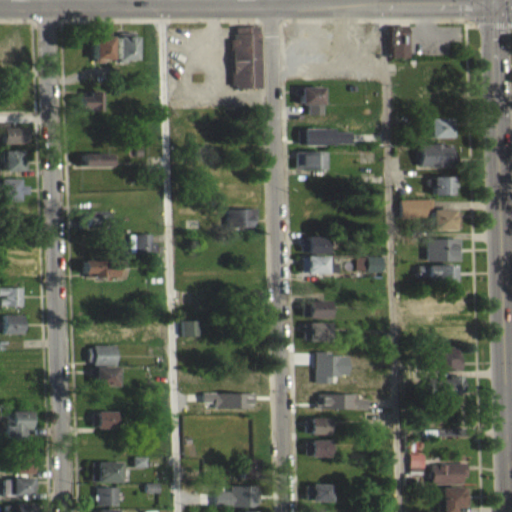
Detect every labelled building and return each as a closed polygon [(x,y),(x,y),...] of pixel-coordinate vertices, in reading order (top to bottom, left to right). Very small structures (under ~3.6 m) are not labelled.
[(233,24),(257,23),(258,85),(235,86),(235,83),(229,83),(228,36),(233,36),(233,24)] [(388,23),(388,55),(405,55),(405,23),(388,23)] [(92,33),(110,33),(110,56),(103,56),(103,60),(93,60),(93,56),(91,56),(92,33)] [(115,34),(134,34),(134,56),(124,56),(124,60),(117,60),(117,56),(115,56),(115,34)] [(3,38),(21,38),(22,57),(3,57),(3,38)] [(320,84),(320,102),(296,101),(297,83),(320,84)] [(425,88),(425,107),(448,107),(448,105),(453,105),(453,89),(448,89),(448,88),(425,88)] [(76,93),(76,105),(86,105),(86,108),(98,108),(98,89),(86,89),(86,93),(76,93)] [(320,113),(320,95),(297,95),(297,113),(320,113)] [(424,118),(447,118),(447,99),(425,99),(424,118)] [(98,100),(84,100),(84,105),(76,104),(75,118),(97,118),(98,100)] [(426,115),(426,134),(448,134),(448,132),(453,132),(453,117),(448,117),(448,115),(426,115)] [(0,124),(21,124),(21,125),(26,125),(26,139),(21,139),(21,140),(0,140),(0,124)] [(426,146),(448,146),(448,126),(425,127),(426,146)] [(292,128),(297,128),(297,127),(326,127),(326,143),(320,143),(320,145),(297,144),(297,143),(292,143),(292,128)] [(0,151),(24,152),(24,136),(0,135),(0,151)] [(295,137),(295,153),(339,153),(339,137),(295,137)] [(416,142),(416,163),(428,163),(428,165),(440,164),(440,163),(455,163),(455,148),(450,149),(450,143),(448,143),(448,142),(440,142),(440,140),(428,141),(428,142),(416,142)] [(18,147),(0,147),(1,169),(19,168),(19,167),(24,167),(23,156),(18,157),(18,147)] [(293,148),(321,149),(321,166),(292,166),(293,148)] [(76,163),(108,163),(108,150),(79,150),(79,158),(76,158),(76,163)] [(448,153),(416,152),(416,175),(448,175),(448,153)] [(0,179),(23,179),(23,166),(18,167),(18,158),(0,158),(0,179)] [(321,159),(293,159),(292,177),(321,177),(321,159)] [(107,162),(76,161),(76,174),(107,175),(107,162)] [(455,174),(429,174),(429,176),(425,176),(424,183),(430,183),(430,191),(450,191),(450,184),(455,184),(455,174)] [(0,176),(19,176),(19,183),(26,183),(26,191),(19,191),(19,199),(0,198),(0,176)] [(449,203),(449,184),(430,184),(429,203),(449,203)] [(19,187),(0,186),(0,208),(19,209),(19,202),(26,202),(26,194),(18,194),(19,187)] [(425,214),(425,218),(428,218),(428,227),(451,227),(451,225),(457,225),(457,209),(451,209),(451,206),(429,206),(429,202),(429,196),(397,197),(397,215),(425,214)] [(253,206),(223,206),(223,225),(249,224),(249,215),(253,215),(253,206)] [(397,226),(428,226),(428,238),(457,238),(456,218),(430,218),(430,207),(397,208),(397,226)] [(76,209),(104,208),(104,215),(108,215),(108,224),(76,225),(76,209)] [(253,217),(223,217),(223,236),(249,236),(249,227),(253,227),(253,217)] [(103,219),(76,219),(75,236),(103,237),(103,219)] [(133,231),(149,232),(149,240),(154,240),(154,250),(147,250),(147,254),(141,254),(141,250),(132,250),(133,231)] [(298,236),(302,236),(302,233),(323,233),(323,251),(302,250),(303,248),(298,248),(298,236)] [(457,236),(423,236),(423,259),(457,259),(457,236)] [(147,242),(131,242),(131,262),(153,262),(153,250),(147,250),(147,242)] [(334,260),(334,270),(301,271),(301,269),(297,269),(297,254),(301,254),(301,253),(323,252),(323,254),(328,254),(328,260),(334,260)] [(364,254),(379,254),(379,268),(364,268),(364,254)] [(80,259),(80,270),(84,270),(84,275),(113,274),(113,259),(103,259),(103,257),(91,257),(91,259),(80,259)] [(452,261),(432,261),(432,262),(424,262),(424,263),(414,263),(414,275),(432,275),(432,280),(440,280),(440,285),(452,285),(452,261)] [(298,264),(297,281),(334,282),(334,271),(328,271),(328,264),(298,264)] [(379,265),(363,264),(363,280),(379,281),(379,265)] [(121,286),(121,269),(80,268),(79,285),(121,286)] [(414,273),(415,290),(452,289),(451,272),(414,273)] [(0,285),(20,285),(20,303),(0,303),(0,296),(3,296),(3,293),(0,293),(0,285)] [(253,286),(231,287),(231,306),(253,305),(253,304),(257,304),(257,297),(253,297),(253,286)] [(459,289),(453,289),(453,287),(433,288),(434,309),(454,309),(453,302),(459,301),(459,289)] [(19,296),(0,295),(0,313),(19,314),(19,296)] [(299,299),(302,299),(302,297),(324,297),(324,315),(302,315),(302,313),(299,313),(299,299)] [(417,298),(402,299),(402,314),(417,313),(417,298)] [(453,313),(459,313),(458,299),(429,300),(430,321),(454,320),(453,313)] [(324,327),(325,309),(300,308),(299,326),(324,327)] [(416,320),(416,309),(402,310),(403,320),(416,320)] [(1,312),(20,312),(20,318),(23,318),(23,325),(21,325),(20,331),(1,331),(1,312)] [(251,317),(229,317),(229,338),(251,338),(251,317)] [(194,318),(178,318),(179,333),(194,332),(194,318)] [(303,319),(303,322),(299,321),(299,337),(303,337),(325,338),(325,320),(303,319)] [(20,323),(0,323),(1,342),(20,342),(20,323)] [(194,328),(178,329),(179,344),(194,344),(194,328)] [(326,349),(326,331),(299,331),(299,349),(326,349)] [(90,343),(90,346),(84,346),(84,359),(90,359),(90,363),(112,363),(112,343),(90,343)] [(458,368),(458,353),(454,353),(454,344),(423,344),(423,368),(458,368)] [(112,371),(112,354),(84,354),(84,371),(112,371)] [(91,374),(87,374),(87,366),(91,366),(91,364),(114,364),(114,383),(91,383),(91,374)] [(446,373),(446,376),(424,375),(424,396),(456,396),(456,390),(461,390),(461,377),(460,377),(460,373),(446,373)] [(114,394),(113,375),(89,375),(89,394),(114,394)] [(426,386),(426,407),(460,406),(460,385),(426,386)] [(31,409),(8,408),(7,423),(2,423),(2,437),(21,438),(21,431),(21,426),(27,427),(27,419),(31,420),(31,409)] [(88,411),(93,412),(93,408),(112,409),(112,411),(116,412),(115,424),(112,424),(112,427),(92,426),(92,424),(88,423),(88,411)] [(301,417),(305,417),(305,415),(323,415),(323,416),(329,416),(329,424),(324,424),(324,432),(305,432),(305,430),(301,430),(301,417)] [(88,420),(88,436),(113,436),(113,421),(88,420)] [(326,442),(326,426),(301,426),(301,442),(326,442)] [(306,437),(306,440),(301,440),(301,452),(306,452),(306,454),(324,454),(324,447),(328,447),(328,440),(324,440),(324,437),(306,437)] [(437,438),(437,445),(456,444),(456,437),(437,438)] [(325,449),(302,449),(302,465),(325,465),(325,449)] [(420,452),(406,452),(406,465),(420,465),(420,452)] [(28,453),(9,453),(9,471),(32,472),(32,459),(28,459),(28,453)] [(130,454),(143,454),(143,465),(130,465),(130,454)] [(236,456),(254,456),(254,476),(236,476),(236,456)] [(87,461),(92,461),(92,459),(116,459),(116,461),(120,461),(120,473),(116,473),(116,480),(92,480),(92,479),(87,479),(87,461)] [(463,474),(463,460),(435,461),(436,462),(427,463),(427,482),(459,481),(459,474),(463,474)] [(420,462),(406,462),(405,479),(420,479),(420,462)] [(30,482),(31,465),(7,464),(7,482),(30,482)] [(253,487),(253,467),(237,467),(236,487),(253,487)] [(86,490),(115,491),(116,470),(87,470),(86,490)] [(461,471),(426,472),(427,492),(462,491),(461,471)] [(9,475),(29,475),(29,476),(32,476),(32,485),(29,485),(29,492),(9,493),(9,475)] [(142,481),(142,491),(155,491),(156,481),(142,481)] [(326,481),(326,490),(329,490),(329,498),(326,498),(326,499),(306,499),(306,497),(302,497),(302,483),(306,483),(306,481),(326,481)] [(465,486),(458,486),(458,484),(437,485),(437,495),(434,495),(434,511),(451,511),(451,505),(459,505),(459,503),(465,503),(465,486)] [(114,485),(114,504),(93,504),(93,485),(114,485)] [(0,486),(0,504),(31,504),(30,486),(0,486)] [(155,492),(142,492),(142,500),(155,500),(155,492)] [(302,492),(301,510),(326,510),(326,493),(302,492)]
